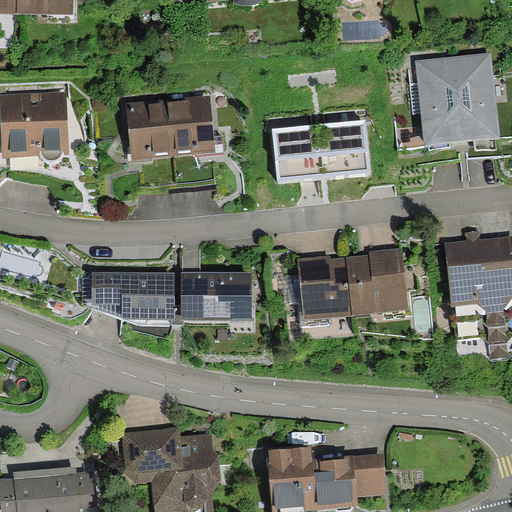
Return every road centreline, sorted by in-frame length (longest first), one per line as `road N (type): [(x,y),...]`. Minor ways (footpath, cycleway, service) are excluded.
road 1 (residential): [(0,217),(132,234),(511,197)]
road 2 (residential): [(511,441),(479,421),(194,393),(83,359)]
